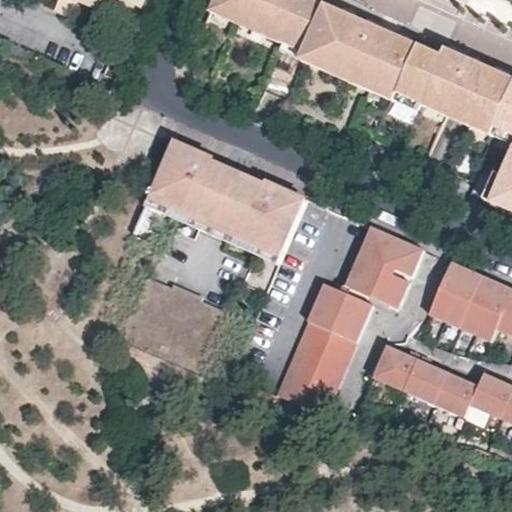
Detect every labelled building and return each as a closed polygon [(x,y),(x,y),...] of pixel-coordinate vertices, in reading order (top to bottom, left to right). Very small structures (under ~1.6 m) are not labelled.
[(57,0),(54,10),(81,21),(90,0),(100,0),(112,5),(133,14),(137,5),(145,10),(149,0),(57,0)] [(511,76),(467,57),(449,49),(446,56),(391,31),(319,0),(217,0),(216,2),(260,22),(256,30),(284,43),(329,63),(327,71),(396,101),(399,94),(423,105),(471,126),(475,118),(497,128),(511,134),(511,157),(505,174),(494,202),(511,209),(511,76)] [(260,22),(216,2),(213,11),(256,30),(260,22)] [(130,21),(133,14),(112,5),(109,12),(130,21)] [(280,51),(327,71),(329,63),(284,43),(280,51)] [(419,112),(423,105),(399,94),(396,101),(419,112)] [(494,136),(497,128),(475,118),(471,126),(494,136)] [(175,139),(174,141),(202,154),(203,151),(175,139)] [(202,154),(174,141),(145,205),(148,207),(148,206),(200,228),(201,229),(212,234),(212,235),(214,236),(214,235),(226,240),(227,240),(277,262),(277,263),(279,265),(308,200),(281,188),(279,191),(275,189),(276,186),(267,182),(266,185),(254,180),(255,179),(253,178),(242,173),(226,166),(225,167),(214,163),(215,160),(206,156),(205,158),(200,156),(202,154)] [(484,198),(494,202),(505,174),(497,170),(484,198)] [(282,186),(281,188),(308,200),(309,198),(282,186)] [(394,235),(369,224),(343,284),(364,292),(397,307),(409,281),(389,272),(382,269),(384,264),(392,266),(411,275),(423,248),(394,235)] [(511,286),(469,268),(451,260),(428,312),(492,341),(498,328),(511,334),(511,286)] [(389,272),(392,266),(384,264),(382,269),(389,272)] [(225,311),(145,276),(118,338),(197,374),(225,311)] [(361,299),(337,289),(322,282),(273,393),(322,414),(371,304),(361,299)] [(361,299),(364,292),(343,284),(340,282),(337,289),(361,299)] [(511,381),(502,377),(487,370),(482,381),(464,372),(435,359),(404,345),(389,339),(374,372),(467,414),(472,403),(511,421),(511,381)]
